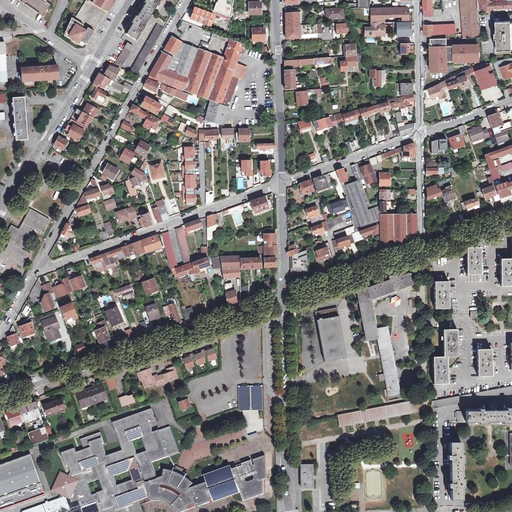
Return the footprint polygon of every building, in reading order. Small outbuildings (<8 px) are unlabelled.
[(23,0),(22,2),(43,17),(51,5),(47,2),(48,0),(23,0)] [(115,0),(87,0),(87,1),(107,14),(115,0)] [(142,29),(143,30),(145,27),(144,26),(157,6),(158,6),(159,4),(160,3),(159,3),(160,0),(145,0),(144,2),(145,3),(137,16),(136,16),(131,23),(132,24),(126,34),(135,40),(142,29)] [(216,2),(213,12),(229,17),(234,0),(217,0),(217,2),(216,2)] [(261,3),(258,3),(257,0),(249,0),(249,15),(261,14),(261,3)] [(357,0),(357,4),(348,4),(348,9),(369,9),(369,0),(357,0)] [(423,0),(423,9),(423,16),(432,15),(432,10),(431,0),(423,0)] [(461,0),(465,39),(481,38),(479,15),(478,11),(482,10),(482,9),(511,7),(511,0),(502,0),(503,2),(489,2),(489,0),(461,0)] [(107,14),(87,1),(75,20),(73,18),(66,33),(74,37),(73,39),(80,43),(81,42),(87,46),(97,29),(107,14)] [(190,19),(209,25),(213,15),(194,8),(190,19)] [(326,19),(343,18),(342,8),(325,10),(326,19)] [(399,8),(371,9),(371,23),(382,23),(384,23),(384,17),(408,16),(408,8),(399,8)] [(316,24),(316,21),(313,21),(313,19),(309,19),(309,22),(306,22),(306,23),(301,23),(301,13),(285,14),(286,37),(286,39),(301,38),(301,35),(321,34),(321,24),(316,24)] [(495,54),(511,53),(511,39),(511,40),(509,21),(493,21),(495,54)] [(408,22),(397,22),(397,38),(408,38),(408,36),(411,36),(411,23),(408,24),(408,22)] [(371,23),(370,23),(370,28),(363,29),(364,35),(373,34),(383,33),(383,25),(382,25),(382,23),(371,23)] [(346,24),(336,25),(336,35),(346,34),(346,24)] [(424,35),(455,34),(455,24),(424,25),(424,35)] [(136,75),(163,29),(157,25),(130,72),(136,75)] [(253,41),(265,41),(265,29),(253,29),(253,41)] [(227,38),(226,41),(229,42),(225,53),(223,58),(198,49),(197,49),(181,43),(178,41),(171,37),(167,45),(164,50),(167,51),(165,53),(163,52),(149,75),(150,76),(148,80),(147,80),(143,86),(155,91),(159,82),(210,101),(205,120),(223,124),(228,105),(238,79),(242,80),(247,68),(237,64),(239,59),(243,48),(244,44),(227,38)] [(446,38),(430,39),(430,53),(431,75),(439,75),(439,71),(446,70),(446,59),(453,58),(453,61),(458,61),(463,61),(478,61),(478,45),(461,45),(461,46),(455,46),(447,46),(446,38)] [(113,65),(121,68),(131,51),(130,51),(133,46),(127,42),(125,45),(113,65)] [(356,56),(355,44),(344,45),(344,56),(346,56),(346,62),(341,62),(341,71),(353,70),(353,66),(356,66),(356,61),(356,56)] [(400,55),(412,54),(411,44),(410,44),(400,44),(400,55)] [(330,57),(284,61),(284,67),(298,66),(298,65),(332,63),(330,57)] [(511,57),(492,62),(499,80),(511,75),(511,57)] [(121,68),(113,65),(110,64),(105,71),(102,69),(99,72),(111,79),(117,83),(120,78),(116,76),(121,68)] [(495,82),(489,66),(482,68),(481,65),(469,69),(425,90),(425,91),(425,94),(425,99),(430,97),(430,98),(435,96),(436,98),(445,95),(443,92),(448,90),(446,83),(447,83),(449,89),(459,85),(460,87),(469,84),(466,77),(471,75),(476,73),(482,87),(495,82)] [(30,67),(21,68),(21,80),(55,77),(58,77),(57,66),(49,66),(30,67)] [(370,70),(370,78),(374,78),(375,80),(372,80),(372,85),(375,85),(375,86),(380,86),(380,69),(370,70)] [(284,71),(284,89),(295,89),(294,70),(284,71)] [(117,83),(111,79),(111,80),(100,74),(97,81),(96,80),(94,82),(93,85),(97,88),(98,86),(104,89),(106,89),(108,85),(110,85),(121,91),(124,87),(123,86),(117,83)] [(123,86),(124,87),(130,90),(132,86),(125,82),(123,86)] [(412,93),(412,83),(400,83),(400,84),(397,84),(397,88),(400,88),(400,91),(396,91),(396,92),(400,92),(400,96),(412,93)] [(162,89),(181,96),(182,93),(163,86),(162,89)] [(91,97),(102,104),(105,99),(103,98),(106,94),(96,88),(91,97)] [(297,106),(307,105),(306,90),(296,91),(297,106)] [(366,115),(367,118),(369,117),(368,115),(379,111),(380,114),(390,111),(390,109),(400,106),(400,104),(404,103),(404,105),(408,104),(408,102),(413,100),(412,95),(398,98),(388,101),(359,110),(362,117),(366,115)] [(24,97),(13,98),(13,102),(15,141),(27,140),(26,127),(24,97)] [(140,106),(156,115),(161,105),(145,97),(140,106)] [(87,127),(93,117),(96,110),(98,111),(100,107),(90,101),(88,104),(87,104),(82,112),(77,109),(75,113),(79,116),(77,121),(87,127)] [(129,110),(144,119),(145,121),(143,124),(148,127),(150,127),(155,129),(157,125),(156,124),(159,119),(155,117),(154,118),(139,109),(139,108),(132,105),(129,110)] [(357,119),(356,114),(359,113),(359,110),(349,113),(348,113),(342,114),(342,115),(344,121),(345,123),(346,122),(355,119),(357,119)] [(411,132),(414,128),(414,123),(404,125),(401,112),(395,114),(400,136),(411,132)] [(487,116),(491,129),(498,126),(502,125),(498,112),(487,116)] [(170,119),(163,115),(160,120),(167,124),(168,123),(170,119)] [(342,115),(334,118),(337,123),(344,121),(342,115)] [(334,118),(334,116),(313,122),(317,133),(337,125),(337,123),(334,118)] [(299,130),(309,126),(310,129),(307,129),(309,134),(313,132),(309,121),(297,122),(297,123),(292,124),(293,131),(299,130)] [(511,128),(509,122),(503,125),(504,126),(502,126),(504,131),(493,134),(495,138),(507,134),(506,130),(511,128)] [(194,137),(196,132),(187,128),(188,126),(181,123),(178,129),(183,132),(184,132),(194,137)] [(83,131),(73,125),(72,127),(68,125),(66,129),(70,132),(68,135),(78,140),(83,131)] [(468,130),(471,140),(477,138),(477,139),(484,137),(488,136),(486,129),(482,130),(480,126),(468,130)] [(238,132),(238,133),(236,133),(236,141),(249,141),(249,129),(239,129),(239,128),(235,128),(235,132),(238,132)] [(222,138),(233,138),(233,129),(221,130),(222,138)] [(206,139),(218,138),(217,130),(206,131),(206,139)] [(507,134),(495,138),(496,143),(509,138),(507,134)] [(432,139),(436,150),(446,146),(442,136),(432,139)] [(449,139),(453,150),(463,146),(460,136),(449,139)] [(54,145),(63,150),(67,142),(59,137),(54,145)] [(135,151),(143,156),(141,159),(144,161),(147,155),(145,154),(150,147),(140,141),(135,151)] [(416,157),(416,146),(412,144),(401,148),(401,157),(416,157)] [(511,144),(483,155),(487,165),(489,170),(501,166),(498,160),(494,160),(493,157),(501,155),(507,152),(509,150),(508,149),(511,149),(511,152),(511,144)] [(119,158),(129,164),(130,161),(134,164),(136,159),(133,157),(134,154),(125,149),(119,158)] [(382,161),(385,160),(385,158),(397,154),(397,149),(380,155),(382,161)] [(195,195),(194,195),(194,188),(195,188),(195,175),(193,175),(193,168),(195,168),(194,161),(193,161),(193,158),(194,157),(194,151),(185,151),(185,156),(182,156),(182,162),(185,162),(185,166),(182,166),(183,178),(185,177),(185,186),(183,186),(183,198),(186,197),(186,202),(194,202),(195,202),(195,195)] [(259,161),(260,177),(270,177),(270,161),(259,161)] [(511,161),(501,166),(501,168),(502,170),(511,167),(511,161)] [(144,171),(148,164),(143,162),(140,169),(144,171)] [(161,162),(149,165),(152,175),(153,174),(154,178),(162,175),(162,172),(163,172),(161,162)] [(426,173),(441,173),(441,168),(437,168),(437,163),(426,163),(426,173)] [(104,173),(112,178),(117,169),(109,164),(104,173)] [(334,249),(349,243),(350,245),(355,243),(355,244),(363,241),(362,239),(377,234),(377,225),(363,230),(362,227),(380,221),(380,250),(413,239),(416,232),(416,213),(386,214),(385,210),(393,209),(390,201),(390,200),(385,200),(385,197),(390,196),(390,189),(379,189),(380,201),(369,205),(355,164),(351,166),(356,181),(342,187),(351,212),(353,226),(334,233),(336,239),(332,241),(334,249)] [(369,164),(360,168),(363,176),(364,176),(367,184),(376,180),(373,172),(372,172),(369,164)] [(501,166),(489,170),(492,177),(494,183),(501,180),(497,170),(501,168),(501,166)] [(147,181),(145,174),(139,171),(134,168),(131,173),(137,177),(131,179),(133,186),(138,184),(138,182),(140,182),(141,183),(147,181)] [(336,185),(341,184),(341,185),(343,185),(342,182),(347,181),(343,170),(343,169),(332,173),(336,185)] [(153,174),(152,175),(153,180),(165,177),(163,172),(162,172),(162,175),(154,178),(153,174)] [(379,186),(390,186),(389,173),(379,173),(379,186)] [(328,187),(326,180),(324,181),(322,176),(313,179),(316,191),(328,187)] [(498,194),(502,207),(511,203),(511,181),(506,184),(506,182),(495,186),(494,183),(492,177),(488,179),(490,186),(481,189),(485,199),(498,194)] [(99,195),(97,189),(98,188),(95,181),(91,179),(89,183),(91,183),(93,190),(85,193),(87,199),(99,195)] [(130,194),(136,192),(134,188),(132,189),(129,180),(125,181),(130,194)] [(313,191),(311,186),(313,185),(311,180),(298,185),(301,195),(313,191)] [(442,195),(445,204),(456,200),(451,186),(444,188),(445,190),(441,192),(440,189),(437,190),(435,183),(426,186),(427,200),(442,195)] [(104,195),(108,193),(109,195),(114,193),(112,187),(110,187),(109,184),(101,187),(104,195)] [(83,207),(87,206),(88,206),(83,192),(78,203),(83,207)] [(213,192),(205,193),(205,203),(213,202),(213,192)] [(254,213),(271,207),(267,195),(250,201),(254,213)] [(462,210),(466,209),(478,205),(476,198),(460,203),(462,210)] [(324,233),(324,232),(327,231),(327,230),(332,228),(335,225),(332,219),(327,220),(325,214),(323,215),(322,214),(319,215),(315,204),(318,203),(317,199),(307,202),(308,207),(311,206),(312,208),(306,210),(308,216),(310,215),(313,225),(310,226),(313,234),(315,234),(315,236),(324,233)] [(326,205),(330,215),(349,209),(346,199),(326,205)] [(107,210),(115,208),(112,200),(104,203),(107,210)] [(168,219),(166,213),(160,215),(157,208),(155,203),(151,205),(157,223),(158,222),(168,219)] [(89,212),(87,206),(83,207),(76,210),(78,216),(89,212)] [(164,206),(157,208),(160,215),(166,213),(167,213),(164,206)] [(128,218),(128,220),(133,218),(129,208),(125,209),(116,212),(119,221),(125,219),(128,218)] [(0,272),(4,276),(13,262),(21,266),(25,260),(29,253),(21,248),(33,229),(40,233),(48,220),(30,209),(20,225),(18,228),(11,224),(3,238),(6,241),(0,251),(0,272)] [(68,220),(71,227),(78,224),(73,210),(68,220)] [(146,213),(141,215),(138,216),(142,228),(151,225),(147,215),(149,214),(148,212),(146,213)] [(215,226),(215,225),(216,225),(214,220),(219,218),(217,213),(208,216),(206,217),(207,228),(215,226)] [(337,218),(339,223),(347,219),(344,214),(337,218)] [(187,231),(202,225),(200,219),(192,222),(185,225),(187,231)] [(59,237),(63,239),(66,235),(70,238),(73,236),(67,222),(59,237)] [(216,229),(215,226),(207,228),(207,236),(207,240),(210,240),(212,238),(211,231),(215,231),(216,229)] [(184,266),(191,263),(189,259),(184,236),(182,227),(175,229),(184,266)] [(511,231),(510,232),(511,242),(511,246),(511,259),(500,259),(500,287),(511,286),(511,231)] [(171,270),(177,268),(168,232),(161,234),(164,245),(171,270)] [(264,241),(268,241),(268,246),(258,246),(258,255),(262,255),(276,255),(275,234),(264,234),(264,241)] [(114,274),(117,272),(113,262),(113,260),(109,258),(117,255),(118,260),(125,258),(134,254),(133,251),(137,250),(138,254),(144,252),(145,253),(160,247),(156,235),(145,239),(139,241),(130,244),(115,250),(108,252),(91,258),(90,259),(92,265),(95,263),(95,265),(94,266),(96,270),(99,269),(100,270),(106,268),(106,270),(112,268),(114,274)] [(322,249),(317,251),(315,251),(319,260),(329,257),(327,250),(330,249),(329,246),(328,243),(323,244),(321,245),(322,249)] [(298,271),(298,274),(306,270),(306,250),(298,253),(295,246),(288,248),(288,257),(290,256),(291,273),(298,271)] [(481,258),(480,247),(466,248),(466,252),(467,275),(482,275),(481,262),(481,258)] [(201,248),(201,254),(191,258),(192,263),(191,263),(194,274),(206,271),(206,269),(210,267),(208,257),(207,248),(203,248),(201,248)] [(258,255),(254,255),(254,259),(240,259),(240,268),(251,268),(253,268),(256,268),(256,275),(263,275),(262,268),(261,268),(260,258),(262,258),(262,255),(258,255)] [(239,256),(212,257),(213,268),(222,267),(223,279),(240,277),(240,268),(240,259),(239,256)] [(264,258),(264,267),(276,267),(276,261),(276,258),(264,258)] [(195,280),(191,263),(184,266),(177,268),(171,270),(174,278),(188,273),(191,282),(195,280)] [(73,291),(85,287),(80,273),(75,275),(68,278),(73,291)] [(411,285),(407,274),(396,278),(394,274),(387,277),(388,281),(381,283),(365,288),(369,299),(411,285)] [(68,278),(63,280),(60,285),(56,286),(57,287),(52,289),(53,291),(55,298),(73,291),(68,278)] [(147,295),(158,290),(153,279),(142,283),(147,295)] [(448,293),(448,281),(434,281),(434,309),(448,308),(448,297),(448,293)] [(51,287),(49,283),(41,286),(45,295),(44,295),(40,303),(42,303),(44,308),(47,307),(48,309),(52,307),(53,305),(48,293),(53,291),(52,289),(51,287)] [(227,305),(236,302),(235,289),(233,290),(232,283),(224,284),(227,305)] [(116,291),(119,297),(123,296),(124,295),(130,293),(131,296),(133,300),(136,299),(130,285),(125,286),(125,287),(116,291)] [(375,329),(371,309),(369,302),(369,299),(365,288),(356,292),(365,341),(369,340),(377,338),(375,329)] [(391,303),(395,306),(400,305),(401,299),(396,296),(391,298),(391,303)] [(167,302),(168,305),(168,306),(165,308),(167,314),(171,312),(171,314),(175,323),(180,321),(174,304),(176,304),(175,300),(167,302)] [(71,303),(70,301),(66,302),(67,304),(59,308),(60,309),(64,320),(76,315),(71,303)] [(147,311),(149,316),(153,315),(154,318),(160,316),(155,303),(145,307),(147,311)] [(168,306),(168,305),(162,307),(165,316),(171,314),(171,312),(167,314),(165,308),(168,306)] [(184,320),(195,316),(192,307),(185,309),(182,310),(184,317),(184,320)] [(122,321),(117,308),(106,312),(112,326),(122,321)] [(338,316),(336,308),(314,312),(316,320),(319,320),(318,318),(321,317),(321,319),(338,316)] [(49,341),(55,339),(54,336),(59,334),(56,328),(56,326),(58,325),(53,313),(40,318),(49,341)] [(346,358),(338,316),(321,319),(321,317),(318,318),(319,320),(316,320),(324,362),(339,359),(346,358)] [(23,339),(35,335),(31,323),(19,327),(23,339)] [(10,347),(19,343),(19,341),(13,324),(10,330),(12,335),(7,337),(10,347)] [(108,338),(104,327),(95,330),(99,341),(108,338)] [(375,329),(377,338),(380,355),(381,358),(388,395),(400,393),(395,372),(388,336),(387,327),(377,329),(375,329)] [(130,329),(125,331),(128,340),(134,338),(130,329)] [(447,368),(446,357),(458,357),(458,354),(457,346),(457,345),(457,341),(457,329),(442,329),(443,357),(432,357),(433,384),(447,384),(447,373),(447,368)] [(82,344),(75,346),(77,353),(84,350),(82,344)] [(204,362),(203,357),(206,356),(208,361),(216,358),(213,348),(207,350),(207,348),(200,350),(201,352),(196,354),(195,352),(189,354),(189,356),(185,358),(184,356),(178,358),(180,365),(184,364),(185,369),(193,366),(191,361),(195,360),(196,365),(204,362)] [(492,359),(492,349),(477,349),(477,377),(490,377),(492,377),(492,365),(492,361),(492,359)] [(151,373),(149,368),(147,369),(136,373),(139,381),(141,380),(143,388),(154,384),(155,386),(159,384),(160,383),(162,383),(162,385),(163,384),(167,383),(166,382),(175,378),(177,378),(173,366),(166,369),(167,372),(162,374),(159,375),(158,376),(156,376),(156,375),(151,376),(150,377),(149,374),(151,373)] [(109,390),(115,388),(116,387),(112,376),(108,377),(105,378),(109,390)] [(89,389),(94,403),(106,398),(102,385),(89,389)] [(511,385),(431,401),(431,405),(433,405),(434,408),(511,393),(511,385)] [(251,409),(258,409),(260,409),(260,386),(239,386),(240,410),(242,410),(251,409)] [(82,407),(94,403),(89,389),(77,393),(82,407)] [(126,395),(118,398),(119,399),(121,407),(134,402),(133,400),(133,397),(132,394),(127,396),(126,395)] [(180,409),(190,406),(188,401),(190,400),(188,394),(181,396),(182,400),(178,401),(180,409)] [(55,401),(58,411),(65,409),(61,399),(55,401)] [(47,415),(58,411),(55,401),(52,402),(44,405),(47,415)] [(339,421),(340,427),(342,426),(343,426),(345,426),(353,424),(354,424),(356,424),(363,422),(365,422),(367,422),(375,420),(376,420),(377,420),(385,418),(387,418),(388,418),(400,415),(401,415),(402,415),(416,412),(414,401),(338,415),(339,421)] [(19,408),(24,423),(41,417),(36,402),(23,406),(21,407),(19,408)] [(16,426),(24,423),(19,408),(6,412),(11,427),(16,426)] [(506,410),(482,411),(482,409),(479,409),(476,409),(476,411),(465,411),(465,422),(478,422),(478,424),(486,424),(486,422),(502,422),(502,424),(510,424),(510,422),(511,421),(511,410),(511,408),(508,408),(505,408),(506,410)] [(188,472),(185,470),(182,468),(180,468),(178,467),(176,466),(175,469),(174,468),(174,470),(173,472),(170,471),(164,470),(163,477),(157,479),(155,473),(152,462),(168,456),(179,453),(170,427),(159,430),(153,433),(150,426),(158,424),(156,417),(154,418),(151,409),(113,423),(119,442),(123,450),(106,456),(103,447),(102,444),(104,444),(102,438),(101,436),(100,432),(80,439),(84,450),(76,452),(75,448),(61,453),(66,467),(68,466),(70,472),(68,476),(60,472),(52,490),(61,495),(59,499),(51,501),(48,502),(48,501),(45,502),(46,503),(22,511),(21,511),(91,511),(94,511),(95,509),(98,508),(99,511),(125,511),(126,511),(125,507),(133,504),(132,502),(139,500),(149,497),(150,499),(150,502),(155,501),(159,501),(163,501),(166,503),(170,505),(172,507),(173,508),(175,511),(181,511),(189,510),(196,507),(196,505),(196,506),(197,506),(198,506),(199,506),(200,506),(210,502),(209,500),(212,499),(213,501),(239,492),(243,501),(264,494),(263,480),(266,479),(265,456),(253,460),(255,465),(253,465),(251,461),(243,463),(244,465),(237,468),(232,470),(231,468),(205,477),(205,479),(207,482),(190,488),(190,487),(193,484),(189,480),(186,478),(187,476),(188,475),(187,475),(189,472),(188,472)] [(465,422),(465,411),(456,411),(456,412),(455,412),(455,417),(456,417),(456,422),(465,422)] [(42,419),(41,417),(24,423),(25,425),(32,422),(42,419)] [(44,427),(39,429),(35,431),(27,433),(31,446),(49,440),(44,427)] [(461,478),(461,463),(463,463),(463,454),(461,454),(461,442),(449,442),(449,453),(448,453),(448,456),(448,459),(450,459),(450,483),(448,483),(448,486),(448,488),(450,488),(450,499),(462,499),(461,487),(463,487),(463,478),(461,478)] [(0,508),(43,493),(39,482),(29,454),(0,464),(0,508)] [(306,465),(300,465),(301,488),(307,488),(312,488),(312,480),(312,476),(311,465),(306,465)]
